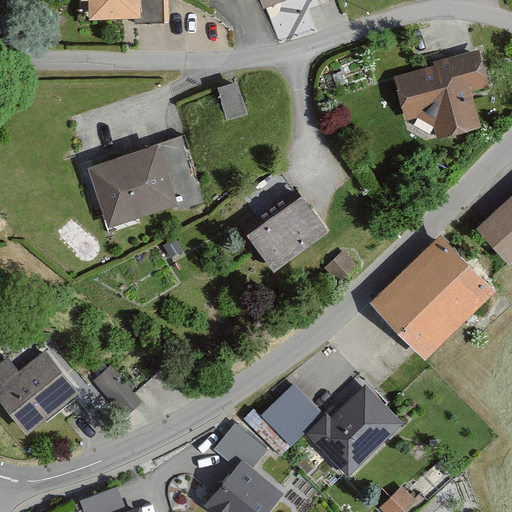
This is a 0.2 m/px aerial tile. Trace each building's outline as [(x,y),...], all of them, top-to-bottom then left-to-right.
[(172,2),(171,0),(82,0),(83,6),(91,5),(92,23),(144,22),(144,3),(172,2)] [(293,0),(228,0),(231,6),(247,0),(260,0),(265,11),(293,0)] [(492,89),(483,52),(433,64),(434,69),(396,78),(407,124),(419,121),(437,128),(440,142),(483,131),(474,93),(492,89)] [(250,118),(241,85),(220,91),(230,124),(250,118)] [(200,200),(180,140),(92,171),(112,231),(200,200)] [(337,238),(312,202),(258,238),(283,275),(337,238)] [(511,203),(482,231),(511,262),(511,203)] [(503,295),(447,237),(374,306),(431,364),(503,295)] [(360,269),(345,255),(329,272),(344,286),(360,269)] [(81,394),(48,354),(21,376),(10,363),(0,371),(0,385),(3,389),(0,392),(0,397),(31,435),(81,394)] [(142,403),(113,369),(94,385),(123,419),(142,403)] [(302,418),(319,402),(294,375),(247,420),(279,454),(309,426),(302,418)] [(405,425),(369,388),(336,421),(331,416),(309,438),(350,480),(405,425)] [(269,454),(234,427),(213,453),(236,471),(206,509),(209,511),(273,511),(288,493),(257,469),(269,454)] [(409,511),(415,505),(399,491),(381,511),(409,511)] [(144,511),(143,510),(137,511),(125,511),(119,492),(83,505),(85,511),(144,511)]
